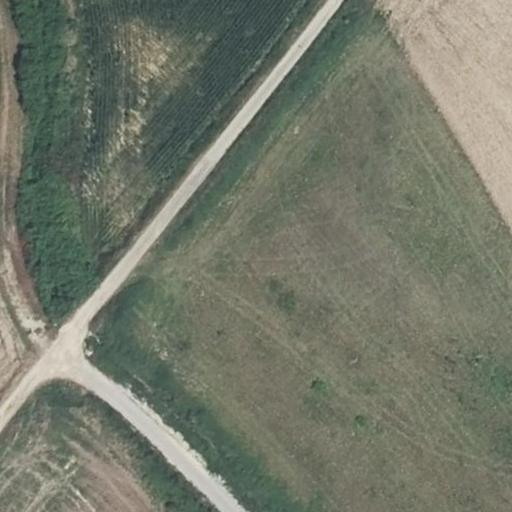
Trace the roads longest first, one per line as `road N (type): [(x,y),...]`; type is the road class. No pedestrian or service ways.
road 1 (track): [(59,351),(358,0)]
road 2 (track): [(0,425),(59,351),(147,419),(230,511)]
